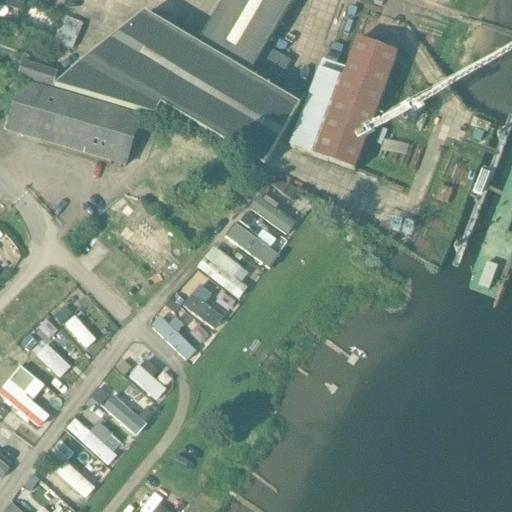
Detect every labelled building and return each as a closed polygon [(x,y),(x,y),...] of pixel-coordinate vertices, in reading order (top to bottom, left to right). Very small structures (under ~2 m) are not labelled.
[(0,0),(0,5),(22,13),(26,2),(18,0),(0,0)] [(225,0),(197,48),(145,17),(56,89),(156,118),(162,108),(265,168),(301,108),(249,79),(295,0),(225,0)] [(85,25),(65,16),(54,43),(74,51),(85,25)] [(356,41),(343,78),(319,69),(289,150),(355,174),(398,56),(356,41)] [(51,92),(56,75),(21,64),(16,82),(22,84),(51,92)] [(140,119),(51,92),(22,84),(8,133),(126,168),(140,119)] [(216,169),(202,151),(201,152),(183,129),(161,146),(183,175),(180,177),(188,189),(216,169)] [(162,151),(147,158),(162,189),(177,183),(162,151)] [(133,210),(155,189),(142,174),(119,195),(133,210)] [(288,188),(276,179),(270,188),(282,196),(283,195),(288,188)] [(300,193),(290,186),(288,188),(283,195),(293,202),(300,193)] [(252,210),(287,236),(296,224),(260,198),(252,210)] [(193,246),(201,236),(164,204),(156,214),(193,246)] [(143,218),(135,225),(123,213),(110,225),(160,276),(172,263),(159,249),(166,242),(143,218)] [(249,231),(256,221),(247,214),(240,224),(249,231)] [(226,238),(269,269),(279,256),(235,225),(226,238)] [(0,257),(9,268),(24,255),(0,227),(0,257)] [(201,269),(240,298),(248,288),(232,276),(240,266),(216,249),(201,269)] [(75,282),(43,312),(39,307),(29,316),(47,335),(89,297),(75,282)] [(187,311),(215,331),(228,313),(199,293),(187,311)] [(188,363),(197,353),(161,319),(151,328),(188,363)] [(158,372),(147,363),(141,369),(140,368),(131,379),(157,401),(166,390),(153,378),(158,372)] [(0,395),(39,428),(48,417),(23,397),(36,381),(22,369),(0,395)] [(146,430),(118,406),(107,419),(135,444),(146,430)] [(81,413),(67,428),(109,466),(117,457),(104,445),(112,436),(99,424),(91,434),(86,429),(92,422),(81,413)] [(0,482),(12,468),(0,457),(0,482)] [(52,474),(85,499),(98,481),(65,457),(52,474)] [(52,511),(68,511),(78,502),(55,482),(39,500),(52,511)] [(136,511),(157,511),(164,499),(144,490),(135,511),(136,511)]
